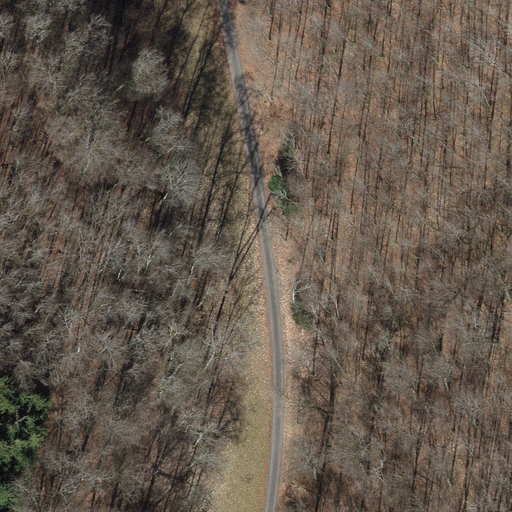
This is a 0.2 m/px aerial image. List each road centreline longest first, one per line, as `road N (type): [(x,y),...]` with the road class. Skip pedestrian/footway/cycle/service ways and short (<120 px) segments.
road 1 (track): [(245,511),(244,323),(173,0)]
road 2 (track): [(33,511),(56,420),(58,252),(26,0)]
